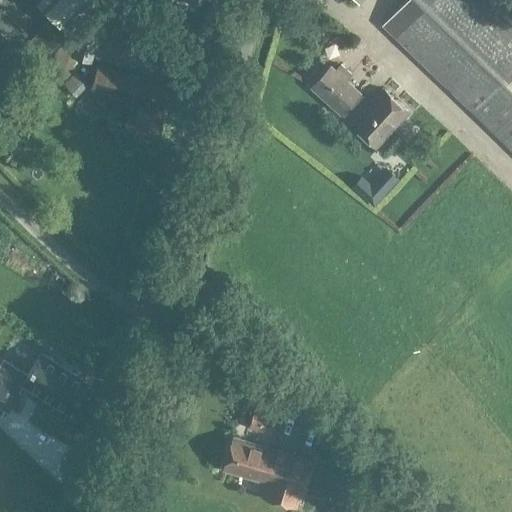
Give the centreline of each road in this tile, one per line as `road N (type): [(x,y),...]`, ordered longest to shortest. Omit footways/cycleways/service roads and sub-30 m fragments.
road 1 (track): [(416,511),(179,267)]
road 2 (unclassified): [(166,314),(256,0)]
road 3 (unknown): [(344,0),(511,168)]
road 4 (unclassified): [(166,314),(116,299),(0,193)]
road 5 (unclassified): [(109,511),(166,314)]
